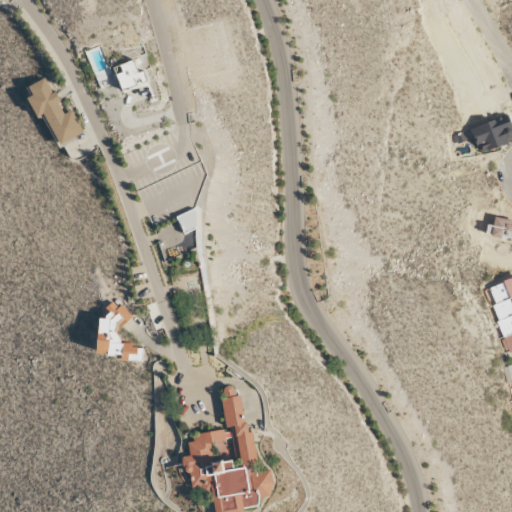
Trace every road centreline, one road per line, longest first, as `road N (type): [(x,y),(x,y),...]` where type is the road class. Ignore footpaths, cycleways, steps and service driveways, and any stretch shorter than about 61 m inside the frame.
road 1 (residential): [(422,511),(405,452),(303,294),(289,94),(266,0)]
road 2 (residential): [(184,365),(78,77),(25,0)]
road 3 (residential): [(184,119),(152,0)]
